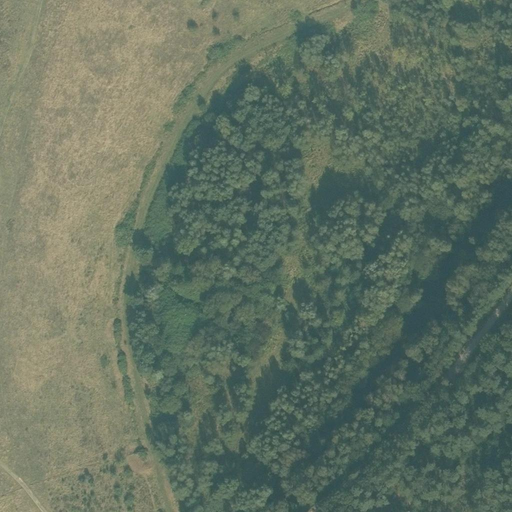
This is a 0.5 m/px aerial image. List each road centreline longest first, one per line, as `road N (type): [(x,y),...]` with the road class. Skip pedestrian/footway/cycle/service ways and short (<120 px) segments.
road 1 (track): [(358,0),(229,64),(184,123),(153,190),(135,248),(128,353),(168,511)]
road 2 (track): [(511,296),(305,511)]
